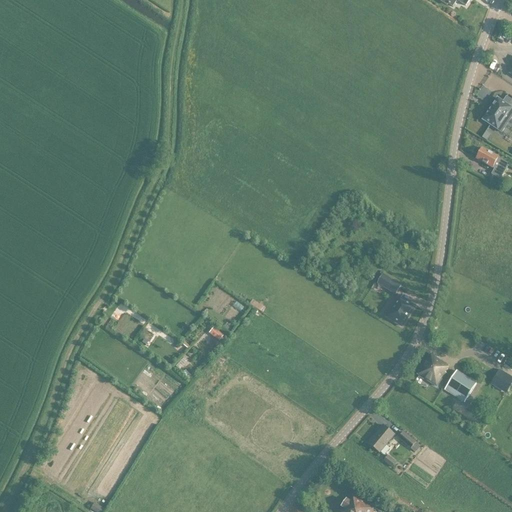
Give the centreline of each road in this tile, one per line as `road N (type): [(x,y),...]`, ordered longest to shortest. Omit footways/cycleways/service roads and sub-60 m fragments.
road 1 (unclassified): [(281,511),(418,337),(462,104),(496,7)]
road 2 (track): [(183,0),(167,155),(120,263),(68,353),(1,511)]
